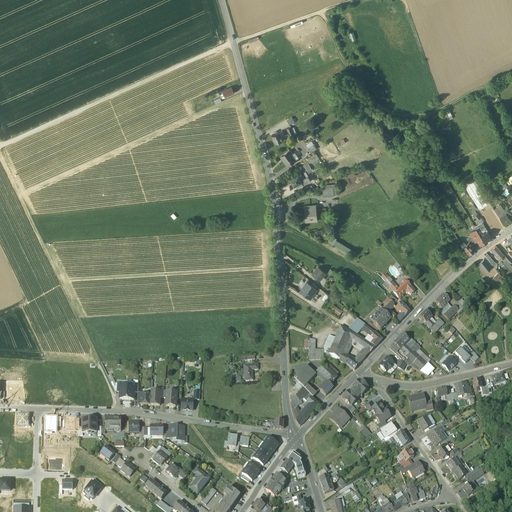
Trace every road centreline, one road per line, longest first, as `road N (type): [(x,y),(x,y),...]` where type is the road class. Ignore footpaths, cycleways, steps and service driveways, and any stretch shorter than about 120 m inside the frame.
road 1 (tertiary): [(221,0),(274,204),(286,405),(297,439)]
road 2 (track): [(372,0),(234,42),(0,146)]
road 3 (track): [(0,155),(120,411)]
road 4 (unclassified): [(297,439),(120,411),(37,409)]
road 5 (track): [(511,72),(434,113),(387,115),(346,68),(327,14)]
road 6 (tertiary): [(511,229),(448,278),(360,371)]
road 7 (residential): [(380,382),(448,492),(405,511)]
road 8 (track): [(276,217),(374,278),(392,302)]
road 9 (residential): [(380,382),(417,386),(511,363)]
